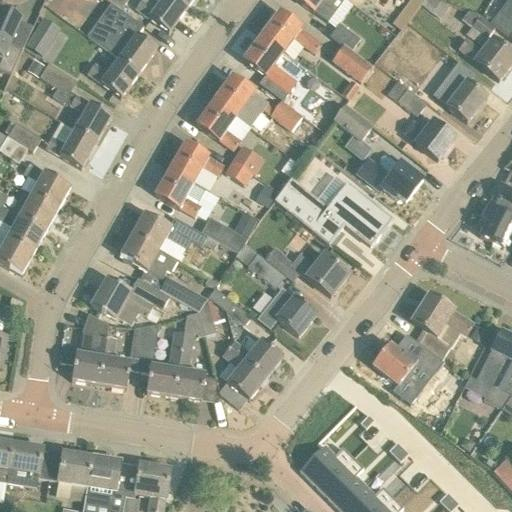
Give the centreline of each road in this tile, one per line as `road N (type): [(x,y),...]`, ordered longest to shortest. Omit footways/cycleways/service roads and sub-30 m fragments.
road 1 (residential): [(32,416),(57,295),(176,91),(242,0)]
road 2 (residential): [(252,451),(423,247)]
road 3 (residential): [(252,451),(32,416)]
road 4 (residential): [(423,247),(511,131)]
